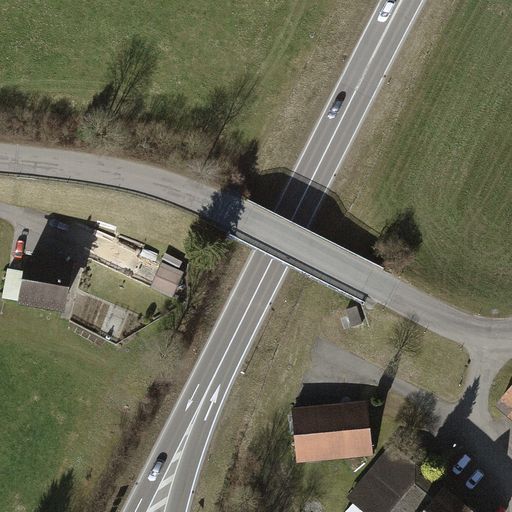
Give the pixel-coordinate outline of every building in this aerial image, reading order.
[(36,260),(27,259),(18,309),(66,318),(75,267),(64,266),(66,258),(38,253),(36,260)] [(154,288),(176,296),(184,271),(163,263),(154,288)] [(511,415),(511,394),(502,406),(511,415)] [(292,409),(297,462),(372,454),(367,401),(292,409)] [(470,511),(393,449),(351,500),(365,511),(470,511)]
